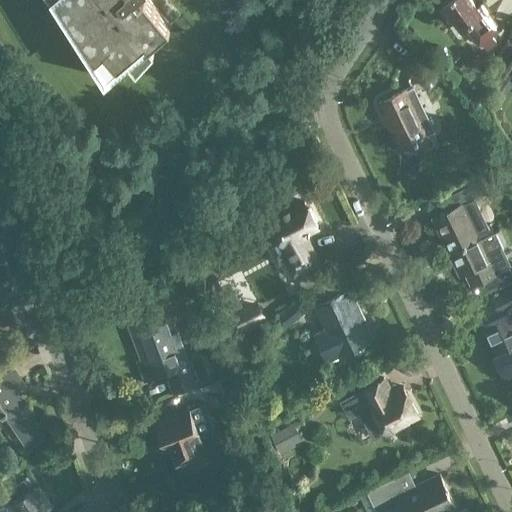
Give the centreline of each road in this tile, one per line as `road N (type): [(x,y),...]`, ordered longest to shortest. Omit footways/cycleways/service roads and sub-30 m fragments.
road 1 (residential): [(504,511),(331,133),(332,85),(386,0)]
road 2 (residential): [(124,511),(30,282)]
